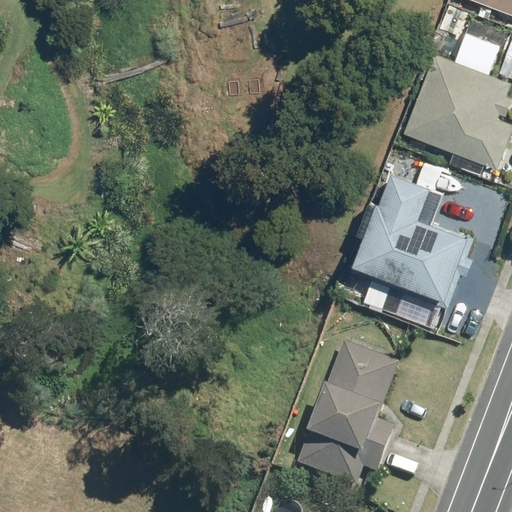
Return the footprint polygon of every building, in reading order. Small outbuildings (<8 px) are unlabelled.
[(511,0),(476,0),(511,13),(511,0)] [(511,81),(436,54),(407,133),(455,151),(499,168),(511,135),(511,122),(500,118),(511,86),(511,81)] [(511,56),(503,77),(511,80),(511,56)] [(472,237),(423,218),(434,190),(395,175),(361,259),(377,265),(376,267),(450,295),(472,237)] [(377,474),(398,426),(377,417),(398,367),(348,347),(302,457),(352,478),(357,465),(377,474)]
